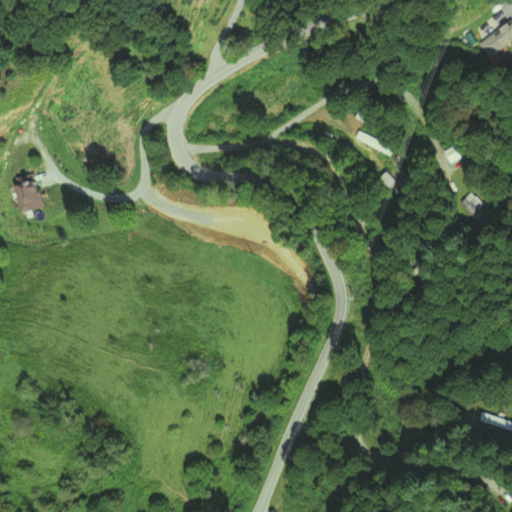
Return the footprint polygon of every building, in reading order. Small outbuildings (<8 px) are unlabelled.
[(511,22),(489,43),(503,58),(511,50),(511,22)] [(405,149),(374,134),(370,143),(400,157),(405,149)] [(452,152),(458,164),(472,156),(465,144),(452,152)] [(488,210),(493,205),(479,191),(466,204),(492,230),(500,222),(488,210)] [(429,260),(441,284),(422,294),(410,269),(429,260)]
